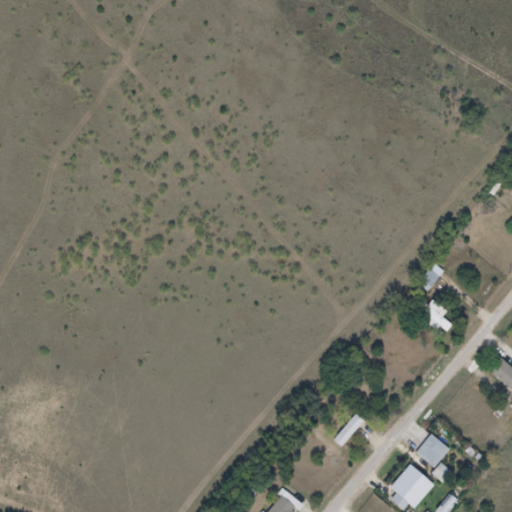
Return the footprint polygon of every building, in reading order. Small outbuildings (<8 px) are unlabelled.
[(445,272),(433,264),(418,285),(430,293),(445,272)] [(456,324),(431,305),(420,318),(445,337),(456,324)] [(511,368),(501,360),(490,373),(511,391),(511,368)] [(344,449),(365,422),(356,415),(335,442),(344,449)] [(417,454),(435,470),(451,452),(433,436),(417,454)] [(443,483),(451,474),(442,466),(434,476),(443,483)] [(429,497),(428,476),(398,478),(400,499),(429,497)] [(298,511),(300,510),(282,497),(270,511),(298,511)]
